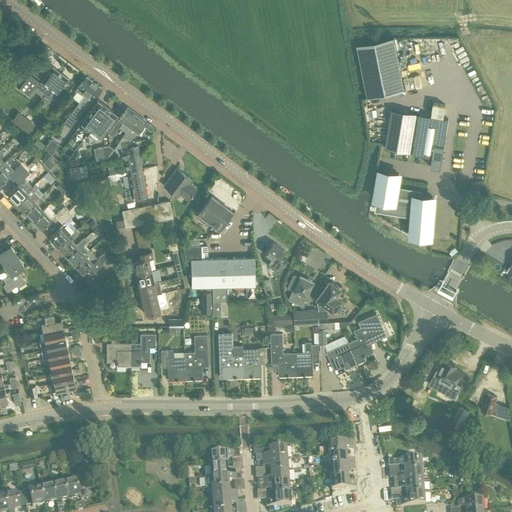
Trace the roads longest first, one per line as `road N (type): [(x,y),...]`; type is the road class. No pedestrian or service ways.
road 1 (tertiary): [(433,309),(371,272),(3,0)]
road 2 (tertiary): [(104,407),(360,399)]
road 3 (tertiary): [(360,399),(395,380),(433,309)]
